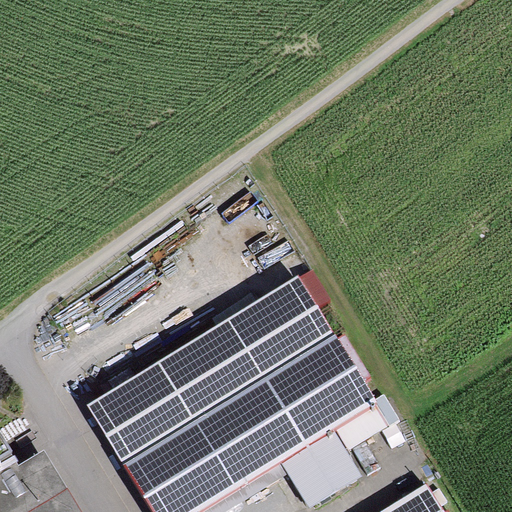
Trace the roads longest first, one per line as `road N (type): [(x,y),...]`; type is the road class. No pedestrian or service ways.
road 1 (track): [(0,326),(444,0)]
road 2 (residential): [(114,511),(3,323)]
